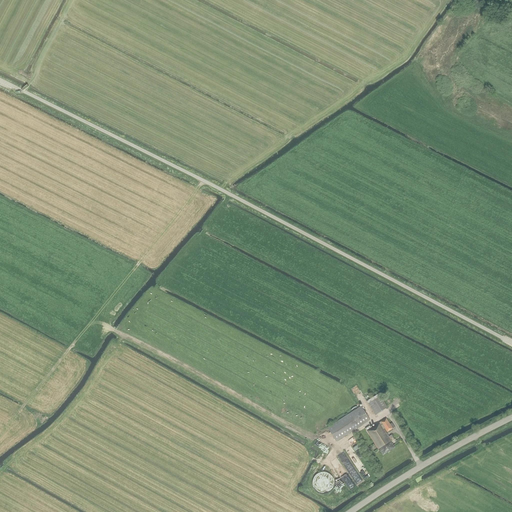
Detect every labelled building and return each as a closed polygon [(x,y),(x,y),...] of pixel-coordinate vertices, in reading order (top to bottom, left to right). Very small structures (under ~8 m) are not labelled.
[(376,415),(387,408),(379,394),(367,401),(376,415)] [(336,441),(370,420),(361,407),(328,428),(336,441)] [(392,423),(390,425),(386,419),(379,423),(380,424),(376,426),(375,426),(370,429),(369,426),(366,428),(365,429),(379,452),(381,451),(383,455),(394,448),(390,442),(391,442),(390,440),(393,438),(392,436),(389,437),(384,429),(385,429),(387,432),(392,429),(395,427),(392,423)] [(313,478),(321,495),(337,488),(328,471),(313,478)] [(345,482),(350,490),(356,487),(351,478),(345,482)]
